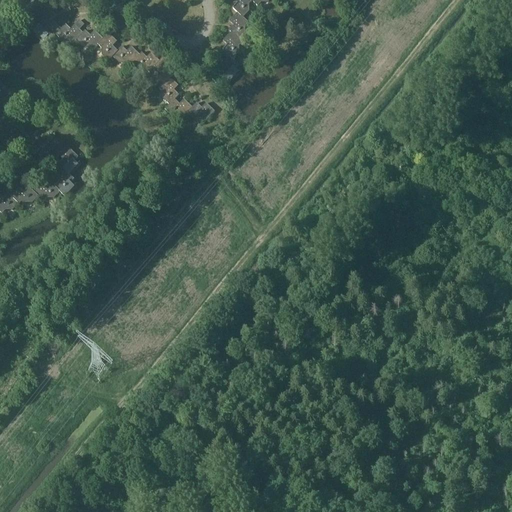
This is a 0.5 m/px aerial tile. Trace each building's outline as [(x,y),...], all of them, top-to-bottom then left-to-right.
[(233,0),(240,6),(237,9),(235,7),(233,9),(237,14),(238,13),(243,19),(243,18),(249,12),(249,5),(252,2),(253,2),(250,0),(233,0)] [(231,29),(229,31),(231,33),(239,41),(239,40),(245,34),(245,27),(249,24),(243,18),(243,19),(238,13),(237,14),(229,22),(236,28),(233,31),(231,29)] [(61,30),(56,36),(62,42),(69,42),(73,45),(76,42),(83,34),(80,31),(84,26),(79,21),(75,26),(69,32),(66,29),(67,28),(65,26),(61,30)] [(43,22),(34,32),(40,38),(47,38),(51,42),(56,36),(61,30),(53,22),(47,28),(44,26),(45,24),(43,22)] [(83,34),(76,42),(82,48),(89,48),(93,52),(98,46),(103,40),(95,32),(89,39),(86,36),(87,34),(85,32),(83,34)] [(225,49),(223,51),(227,56),(227,55),(233,61),(233,60),(239,54),(239,47),(243,44),(239,40),(239,41),(231,33),(223,42),(230,48),(227,51),(225,49)] [(103,40),(98,46),(102,49),(102,56),(108,62),(113,58),(112,58),(118,52),(117,52),(116,50),(114,52),(111,49),(117,43),(108,35),(103,40)] [(118,52),(112,58),(113,58),(119,64),(126,64),(129,67),(133,64),(132,64),(140,56),(139,56),(131,48),(125,54),(122,51),(124,49),(122,47),(117,52),(118,52)] [(140,56),(132,64),(133,64),(139,70),(146,70),(149,73),(155,68),(154,68),(160,62),(159,62),(151,54),(145,60),(142,57),(144,56),(142,54),(139,56),(140,56)] [(219,73),(212,80),(222,90),(229,83),(235,77),(235,70),(239,66),(233,60),(233,61),(227,55),(227,56),(219,64),(226,70),(223,73),(221,71),(219,73)] [(160,62),(154,68),(155,68),(158,71),(158,78),(164,84),(165,84),(170,79),(174,74),(172,72),(171,74),(167,71),(173,65),(165,56),(159,62),(160,62)] [(163,100),(169,106),(175,100),(175,101),(179,96),(177,94),(176,96),(172,93),(178,87),(170,79),(165,84),(164,84),(159,89),(163,93),(163,100)] [(0,110),(7,103),(10,100),(6,96),(6,90),(0,83),(0,110)] [(182,120),(188,115),(187,114),(193,109),(192,109),(184,101),(178,107),(175,104),(177,102),(175,101),(175,100),(169,106),(165,110),(171,117),(178,116),(182,120)] [(13,109),(7,103),(0,110),(0,113),(1,113),(4,116),(0,120),(0,124),(6,130),(6,131),(12,125),(17,120),(13,116),(13,109)] [(197,104),(192,109),(193,109),(187,114),(188,115),(194,120),(201,120),(204,124),(215,113),(206,104),(200,111),(197,108),(199,106),(197,104)] [(6,131),(6,130),(2,135),(4,137),(6,135),(9,138),(3,144),(11,153),(17,147),(16,147),(22,141),(18,138),(18,131),(12,125),(6,131)] [(27,136),(22,141),(16,147),(17,147),(25,155),(31,149),(34,152),(32,154),(35,156),(37,153),(36,153),(44,145),(38,139),(31,139),(27,136)] [(36,153),(37,153),(45,161),(51,155),(54,158),(52,160),(54,162),(59,157),(64,152),(64,151),(57,146),(51,146),(47,142),(44,145),(36,153)] [(58,166),(63,170),(69,175),(74,169),(74,162),(78,158),(67,148),(64,151),(64,152),(59,157),(65,162),(62,165),(60,164),(58,166)] [(56,186),(55,187),(55,188),(60,193),(65,198),(71,191),(70,184),(74,180),(69,175),(63,170),(55,178),(61,184),(58,188),(56,186)] [(54,199),(60,193),(55,188),(55,187),(50,183),(48,185),(50,187),(47,190),(41,184),(33,192),(33,193),(38,198),(44,203),(47,199),(54,199)] [(19,189),(11,197),(19,205),(18,205),(22,208),(25,204),(32,204),(38,198),(33,193),(33,192),(29,188),(27,190),(28,192),(25,195),(19,189)] [(11,197),(9,195),(7,197),(9,199),(6,202),(0,196),(0,213),(2,215),(6,211),(13,211),(18,205),(19,205),(11,197)]
